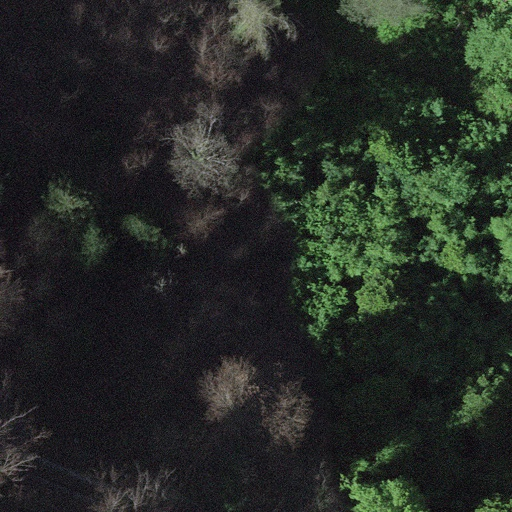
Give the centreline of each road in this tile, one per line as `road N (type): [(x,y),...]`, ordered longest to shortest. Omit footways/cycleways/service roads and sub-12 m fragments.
road 1 (track): [(238,0),(511,124)]
road 2 (track): [(153,511),(0,447)]
